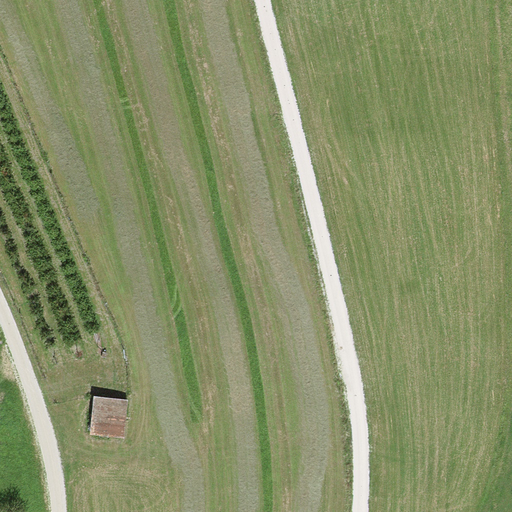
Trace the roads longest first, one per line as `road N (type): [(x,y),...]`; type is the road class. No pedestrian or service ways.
road 1 (track): [(259,0),(346,355),(358,419),(358,511)]
road 2 (track): [(0,322),(49,467),(53,511)]
